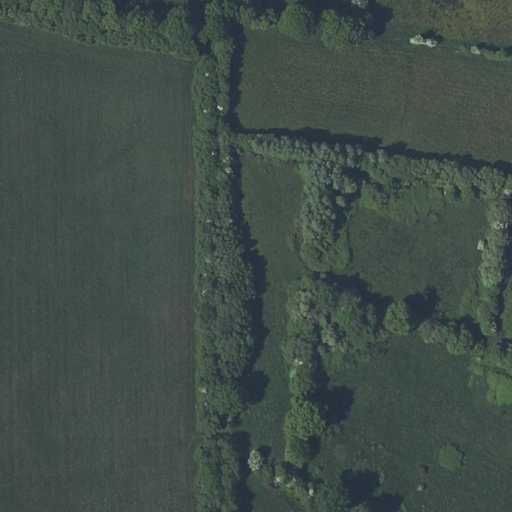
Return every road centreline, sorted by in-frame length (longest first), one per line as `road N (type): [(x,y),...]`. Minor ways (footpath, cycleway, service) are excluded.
road 1 (track): [(218,511),(214,136)]
road 2 (track): [(214,136),(511,183)]
road 3 (track): [(14,0),(216,38)]
